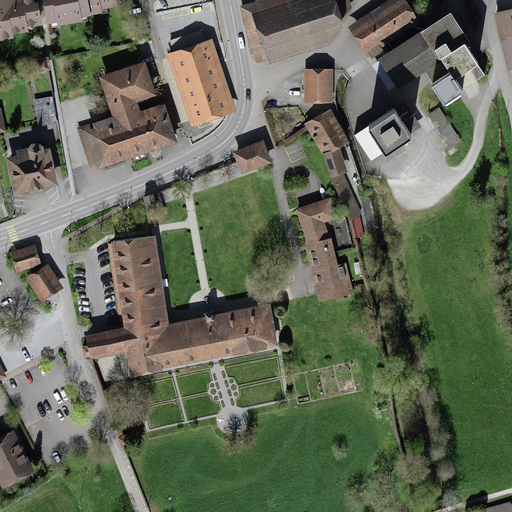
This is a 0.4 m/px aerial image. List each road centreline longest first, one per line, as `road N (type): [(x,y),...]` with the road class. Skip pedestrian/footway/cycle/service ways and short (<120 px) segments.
road 1 (residential): [(48,221),(77,358),(139,511)]
road 2 (primary): [(198,158),(48,221)]
road 3 (residential): [(244,85),(329,50),(375,0)]
